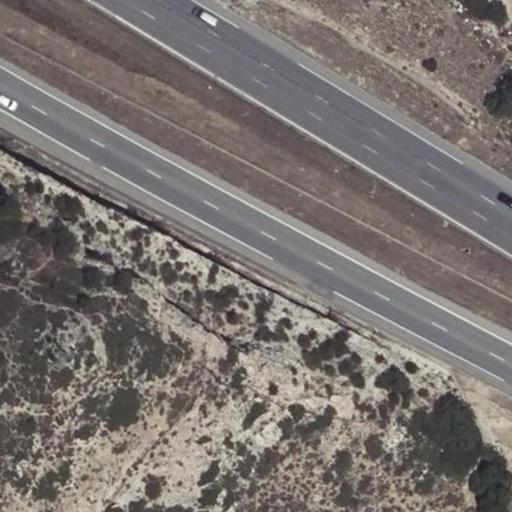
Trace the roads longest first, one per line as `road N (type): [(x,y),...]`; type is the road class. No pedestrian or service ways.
road 1 (motorway): [(0,86),(511,364)]
road 2 (motorway): [(511,223),(147,0)]
